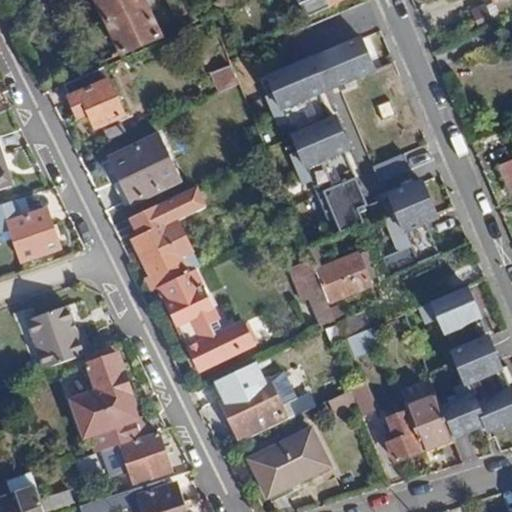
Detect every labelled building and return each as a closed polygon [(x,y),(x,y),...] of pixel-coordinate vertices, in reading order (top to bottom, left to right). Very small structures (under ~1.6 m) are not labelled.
[(141,0),(94,0),(119,53),(158,36),(141,0)] [(187,19),(177,0),(161,0),(174,25),(187,19)] [(324,0),(330,11),(355,1),(355,0),(324,0)] [(511,0),(490,0),(495,12),(511,4),(511,0)] [(487,12),(471,19),(475,29),(491,22),(487,12)] [(286,71),(267,78),(336,236),(365,225),(360,211),(369,207),(323,91),(340,85),(374,71),(362,40),(286,71)] [(56,69),(60,79),(77,71),(73,62),(56,69)] [(77,119),(89,114),(95,129),(124,117),(109,82),(105,84),(99,70),(63,85),(77,119)] [(231,70),(211,79),(220,98),(239,89),(231,70)] [(158,138),(107,163),(128,205),(179,180),(158,138)] [(0,156),(0,190),(10,187),(0,156)] [(408,157),(377,165),(381,179),(412,171),(408,157)] [(511,170),(499,176),(511,204),(511,170)] [(422,176),(385,193),(411,248),(380,262),(387,281),(440,257),(424,222),(438,218),(422,176)] [(197,281),(201,279),(179,231),(207,219),(197,197),(133,229),(142,248),(135,251),(153,288),(148,291),(154,302),(163,298),(197,281)] [(16,219),(10,203),(0,206),(0,225),(9,222),(24,260),(59,246),(45,209),(16,219)] [(347,267),(316,280),(329,310),(360,297),(347,267)] [(316,280),(313,273),(289,283),(302,314),(308,311),(320,342),(339,334),(329,310),(316,280)] [(197,281),(163,298),(203,379),(257,353),(247,332),(228,340),(197,281)] [(469,290),(428,308),(440,333),(469,394),(438,407),(435,399),(404,411),(405,413),(385,421),(391,436),(385,439),(395,464),(484,427),(487,433),(511,424),(511,394),(502,376),(469,290)] [(67,309),(25,324),(40,371),(83,357),(67,309)] [(320,342),(295,354),(301,368),(346,348),(339,334),(320,342)] [(376,339),(351,349),(359,368),(384,358),(376,339)] [(427,353),(423,342),(415,345),(419,356),(427,353)] [(123,443),(147,437),(141,418),(137,420),(129,396),(131,396),(115,346),(85,356),(97,390),(71,399),(84,437),(91,434),(97,453),(123,443)] [(373,392),(366,375),(356,379),(363,396),(356,398),(367,427),(381,422),(371,393),(373,392)] [(221,416),(234,444),(310,408),(305,397),(277,410),(270,393),(221,416)] [(162,432),(147,437),(123,443),(136,481),(175,469),(162,432)] [(311,432),(248,461),(264,496),(327,467),(311,432)] [(159,481),(115,496),(118,506),(141,498),(145,511),(185,511),(176,484),(161,489),(159,481)] [(41,511),(34,489),(0,500),(0,511),(41,511)]
